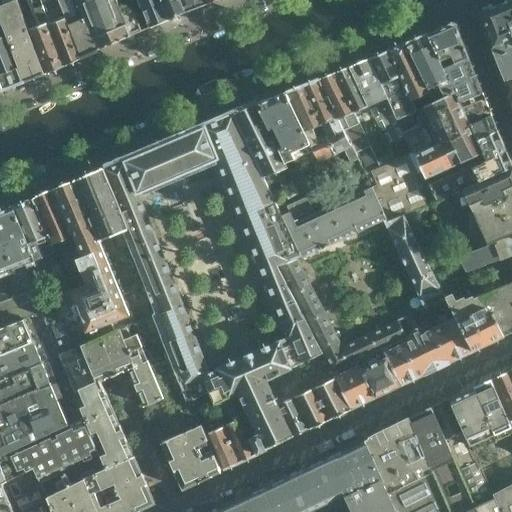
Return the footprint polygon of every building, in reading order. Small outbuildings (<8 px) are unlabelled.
[(46,72),(29,30),(16,0),(0,0),(0,15),(26,80),(46,72)] [(69,63),(43,0),(32,0),(42,24),(29,30),(46,72),(64,64),(64,65),(69,63)] [(43,0),(69,63),(81,57),(57,0),(43,0)] [(97,50),(76,0),(57,0),(81,57),(97,50)] [(151,27),(139,0),(76,0),(97,50),(98,50),(100,49),(108,46),(120,41),(128,37),(128,38),(130,37),(130,36),(151,27)] [(171,20),(162,0),(139,0),(151,27),(169,20),(170,21),(171,20)] [(182,0),(162,0),(171,20),(188,13),(182,0)] [(206,0),(182,0),(188,13),(208,4),(206,0)] [(511,0),(508,0),(480,12),(494,46),(511,38),(511,0)] [(26,80),(0,15),(0,65),(9,87),(26,80)] [(469,57),(457,26),(457,25),(451,23),(451,24),(427,34),(444,68),(469,57)] [(456,93),(444,68),(427,34),(407,42),(435,102),(456,93)] [(511,61),(511,38),(494,46),(502,66),(511,61)] [(435,102),(407,42),(388,50),(416,110),(422,108),(435,102)] [(411,155),(384,98),(388,97),(405,134),(422,126),(418,117),(419,116),(416,110),(388,50),(351,66),(377,121),(396,161),(411,155)] [(484,93),(474,70),(469,57),(444,68),(456,93),(460,103),(484,93)] [(511,77),(511,61),(502,66),(507,80),(511,77)] [(0,90),(9,87),(0,65),(0,90)] [(377,121),(351,66),(336,72),(373,150),(380,146),(370,124),(377,121)] [(373,150),(336,72),(320,78),(358,158),(362,166),(378,160),(373,150)] [(358,158),(320,78),(304,85),(322,123),(331,120),(336,130),(326,134),(335,152),(344,148),(351,162),(358,158)] [(322,123),(304,85),(287,92),(310,140),(318,159),(335,152),(326,134),(317,138),(312,128),(322,123)] [(350,409),(335,378),(278,405),(268,380),(323,353),(321,349),(307,322),(293,295),(277,264),(295,257),(301,254),(279,210),(264,178),(287,168),(285,163),(307,154),(305,150),(301,152),(297,145),(310,140),(287,92),(104,169),(128,226),(162,311),(157,313),(194,400),(210,393),(215,405),(240,393),(258,435),(251,437),(258,453),(350,409)] [(484,153),(477,139),(470,125),(460,103),(456,93),(435,102),(422,108),(452,167),(483,153),(484,153)] [(492,116),(484,93),(460,103),(470,125),(492,116)] [(452,167),(422,108),(416,110),(419,116),(418,117),(422,126),(405,134),(427,179),(452,167)] [(498,130),(496,125),(492,116),(470,125),(477,139),(498,130)] [(511,167),(511,161),(507,151),(506,148),(505,145),(498,130),(477,139),(484,153),(483,153),(484,157),(486,161),(472,167),(477,179),(479,183),(511,167)] [(427,205),(415,174),(419,173),(411,155),(396,161),(366,173),(372,185),(386,216),(388,220),(403,214),(427,205)] [(475,184),(473,181),(477,179),(472,167),(430,186),(437,201),(475,184)] [(511,167),(479,183),(477,179),(473,181),(475,184),(437,201),(435,202),(443,221),(448,233),(460,228),(472,252),(511,234),(511,167)] [(128,226),(104,169),(75,181),(98,239),(128,226)] [(302,199),(292,178),(284,182),(293,203),(302,199)] [(129,314),(98,239),(75,181),(55,189),(82,256),(72,260),(75,267),(79,266),(87,284),(71,291),(75,301),(43,314),(60,354),(74,348),(81,345),(119,329),(120,329),(119,325),(113,328),(111,322),(129,314)] [(354,194),(348,181),(327,191),(333,204),(354,194)] [(302,257),(386,216),(372,185),(354,194),(333,204),(316,212),(308,196),(302,199),(293,203),(279,210),(301,254),(302,257)] [(82,256),(55,189),(33,199),(48,236),(51,244),(64,239),(72,260),(82,256)] [(48,236),(33,199),(14,207),(35,259),(43,256),(36,241),(48,236)] [(35,259),(14,207),(0,212),(0,233),(14,268),(35,259)] [(443,292),(441,288),(403,214),(388,220),(386,222),(423,301),(433,297),(443,292)] [(486,264),(511,254),(511,234),(472,252),(460,228),(448,233),(442,236),(451,255),(456,252),(467,272),(486,264)] [(0,273),(14,268),(0,233),(0,273)] [(311,286),(295,257),(277,264),(293,295),(311,286)] [(488,316),(478,297),(474,299),(464,280),(459,279),(441,288),(443,292),(446,299),(456,317),(473,351),(504,336),(493,314),(488,316)] [(511,282),(478,297),(488,316),(493,314),(504,336),(505,336),(511,332),(511,282)] [(54,305),(46,286),(1,304),(8,324),(23,318),(54,305)] [(325,313),(311,286),(293,295),(307,322),(325,313)] [(446,299),(443,292),(433,297),(436,303),(446,299)] [(436,303),(433,297),(423,301),(426,308),(436,303)] [(339,340),(325,313),(307,322),(321,349),(339,340)] [(449,363),(431,329),(420,334),(411,314),(406,316),(414,333),(407,336),(408,338),(404,339),(405,342),(389,350),(388,347),(384,349),(388,357),(401,385),(425,373),(426,374),(449,363)] [(473,351),(456,317),(447,321),(444,315),(436,319),(440,325),(431,329),(449,363),(473,351)] [(0,355),(33,342),(23,318),(8,324),(5,325),(0,327),(0,355)] [(408,338),(407,336),(399,320),(369,334),(378,352),(384,349),(388,347),(404,339),(408,338)] [(135,366),(130,356),(134,354),(132,349),(141,345),(136,334),(123,340),(119,329),(81,345),(86,356),(79,359),(74,348),(60,354),(77,395),(83,393),(81,389),(100,380),(129,368),(135,366)] [(378,352),(369,334),(342,347),(341,348),(350,365),(354,363),(359,361),(378,352)] [(350,365),(341,348),(342,347),(339,340),(321,349),(323,353),(333,373),(339,370),(350,365)] [(0,380),(41,363),(33,342),(0,355),(0,380)] [(164,397),(141,345),(132,349),(134,354),(130,356),(135,366),(129,368),(145,406),(146,406),(164,397)] [(401,385),(388,357),(376,363),(374,359),(370,361),(372,364),(362,369),(376,397),(401,385)] [(376,397),(362,369),(359,361),(354,363),(356,366),(347,370),(363,403),(376,397)] [(0,406),(51,386),(41,363),(0,380),(0,406)] [(511,368),(491,379),(511,426),(511,368)] [(363,403),(347,370),(341,373),(339,370),(333,373),(335,378),(350,409),(363,403)] [(511,426),(491,379),(473,387),(494,435),(511,426)] [(113,409),(106,393),(100,380),(81,389),(83,393),(88,404),(82,406),(86,416),(87,419),(113,409)] [(0,429),(26,419),(24,414),(57,400),(51,386),(0,406),(0,429)] [(494,435),(473,387),(449,399),(470,447),(494,435)] [(182,433),(164,397),(146,406),(164,441),(182,433)] [(479,466),(471,448),(470,447),(449,399),(432,407),(478,511),(500,511),(493,496),(479,466)] [(0,453),(67,424),(57,400),(24,414),(26,419),(0,429),(0,453)] [(478,511),(432,407),(409,418),(451,511),(478,511)] [(134,455),(125,435),(113,409),(87,419),(93,432),(99,430),(109,451),(103,454),(108,467),(134,455)] [(78,464),(102,452),(93,432),(87,419),(86,416),(67,424),(0,453),(0,485),(35,471),(40,482),(57,474),(56,473),(77,463),(78,464)] [(258,453),(251,437),(243,417),(224,426),(239,462),(258,453)] [(451,511),(409,418),(366,440),(398,511),(451,511)] [(202,460),(200,457),(204,455),(200,448),(197,449),(195,446),(208,440),(202,425),(182,433),(164,441),(163,442),(184,489),(221,471),(214,455),(202,460)] [(239,462),(224,426),(209,432),(224,468),(239,462)] [(398,511),(366,440),(366,439),(262,488),(211,511),(398,511)] [(135,511),(155,503),(143,476),(134,455),(108,467),(95,473),(103,489),(115,483),(117,487),(113,489),(116,496),(120,494),(122,498),(109,504),(112,511),(135,511)] [(51,511),(46,497),(40,482),(35,471),(0,485),(0,511),(51,511)] [(102,508),(95,493),(103,489),(95,473),(91,475),(89,471),(82,475),(84,479),(71,485),(67,487),(77,511),(112,511),(109,504),(102,508)] [(77,511),(67,487),(71,485),(66,473),(61,475),(63,479),(56,482),(60,490),(46,497),(51,511),(77,511)] [(511,511),(511,485),(493,496),(500,511),(511,511)]
